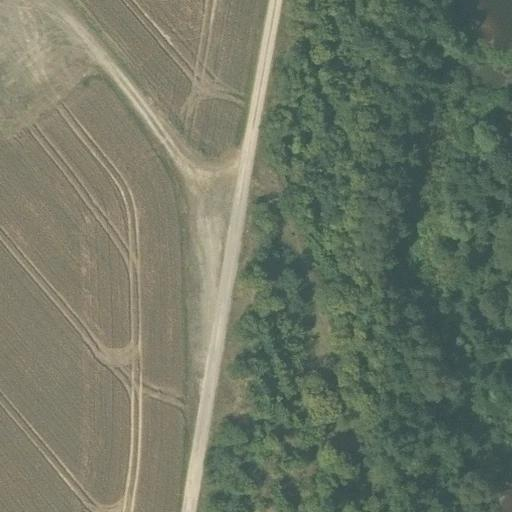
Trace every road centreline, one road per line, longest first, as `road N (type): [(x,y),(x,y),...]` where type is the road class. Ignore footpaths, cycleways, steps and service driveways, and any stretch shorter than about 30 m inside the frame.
road 1 (track): [(276,0),(186,511)]
road 2 (track): [(249,147),(390,511)]
